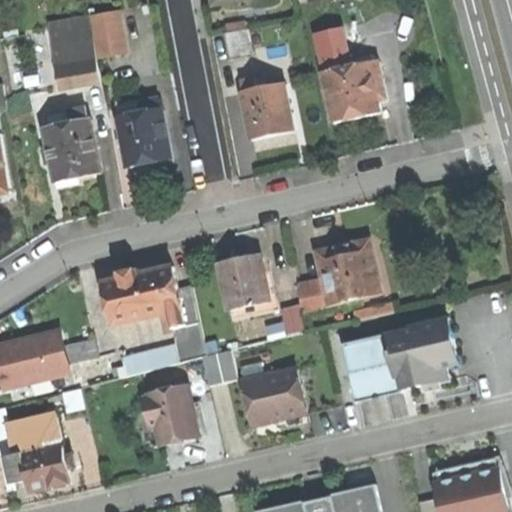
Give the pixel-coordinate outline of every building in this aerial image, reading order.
[(121,13),(91,19),(98,58),(128,52),(121,13)] [(98,58),(91,19),(51,26),(63,91),(103,83),(98,58)] [(231,61),(253,56),(248,30),(226,34),(231,61)] [(317,36),(325,74),(351,68),(342,30),(317,36)] [(325,74),(336,123),(357,118),(382,113),(380,101),(388,100),(380,62),(351,68),(325,74)] [(244,94),(253,141),(274,136),(296,132),(286,85),(258,90),(256,80),(243,83),(245,93),(244,94)] [(0,111),(9,110),(5,85),(0,86),(0,135),(3,135),(0,115),(0,111)] [(120,118),(130,167),(155,163),(174,159),(165,110),(163,110),(161,100),(144,103),(146,113),(120,118)] [(118,108),(120,118),(146,113),(144,103),(118,108)] [(69,111),(72,124),(90,120),(87,107),(69,111)] [(72,124),(47,130),(51,149),(46,150),(49,165),(55,164),(59,183),(62,183),(63,188),(82,183),(81,178),(89,177),(105,173),(93,120),(90,120),(72,124)] [(0,194),(12,193),(3,135),(0,135),(0,194)] [(326,280),(331,306),(383,294),(371,241),(353,245),(345,247),(337,249),(319,253),(326,280)] [(234,320),(280,310),(272,271),(266,272),(262,256),(240,261),(221,265),(234,320)] [(167,330),(176,328),(189,325),(181,291),(175,268),(141,276),(139,270),(130,272),(121,274),(122,280),(107,283),(117,327),(164,316),(167,330)] [(332,309),(331,306),(326,280),(299,286),(302,305),(304,315),(332,309)] [(195,288),(181,291),(189,325),(203,322),(195,288)] [(308,334),(304,315),(302,305),(286,310),(291,338),(308,334)] [(367,311),(370,320),(390,315),(388,306),(367,311)] [(388,338),(346,348),(358,401),(403,391),(442,382),(440,373),(443,372),(445,369),(454,367),(457,369),(463,367),(452,318),(412,327),(413,330),(388,336),(388,338)] [(189,325),(176,328),(180,348),(184,363),(205,359),(211,357),(203,322),(189,325)] [(7,389),(72,373),(70,364),(66,348),(62,332),(31,340),(5,346),(5,349),(10,368),(2,369),(7,389)] [(96,341),(66,348),(70,364),(100,357),(96,341)] [(128,376),(184,363),(180,348),(125,361),(126,368),(128,376)] [(0,349),(0,358),(2,369),(10,368),(5,349),(0,349)] [(234,352),(211,357),(205,359),(211,387),(240,381),(234,352)] [(121,378),(128,376),(126,368),(119,369),(121,378)] [(284,420),(309,414),(299,370),(245,382),(256,426),(284,420)] [(174,442),(202,436),(190,386),(149,396),(149,398),(144,399),(151,428),(156,427),(160,446),(174,442)] [(10,425),(17,456),(24,454),(36,451),(35,446),(65,439),(59,414),(10,425)] [(56,488),(74,484),(71,470),(68,456),(65,445),(36,451),(24,454),(30,481),(33,493),(56,488)] [(15,484),(30,481),(24,454),(17,456),(9,458),(15,484)] [(74,455),(68,456),(71,470),(77,468),(74,455)] [(441,500),(443,511),(511,511),(511,494),(509,495),(503,470),(500,471),(497,460),(461,468),(435,474),(441,500)] [(310,501),(263,511),(384,511),(379,486),(333,496),(333,498),(321,501),(310,503),(310,501)] [(443,511),(441,500),(421,505),(422,511),(443,511)]
